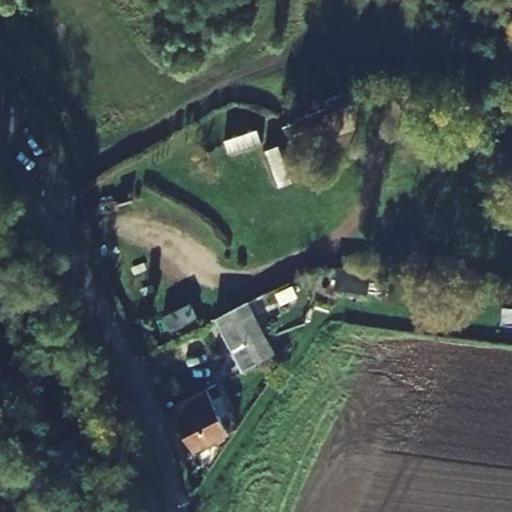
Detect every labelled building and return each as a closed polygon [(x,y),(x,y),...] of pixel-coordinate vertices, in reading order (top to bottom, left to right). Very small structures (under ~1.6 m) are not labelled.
[(317,124),(315,116),(313,108),(350,96),(344,77),(321,85),(327,99),(318,102),(315,95),(293,103),(295,109),(281,114),(289,134),(317,124)] [(350,96),(313,108),(315,116),(353,103),(350,96)] [(283,143),(269,145),(277,182),(290,179),(283,143)] [(384,282),(385,273),(340,266),(334,299),(368,303),(371,280),(384,282)] [(271,339),(284,331),(264,294),(216,317),(243,369),(278,350),(271,339)] [(177,415),(195,448),(238,426),(217,382),(178,403),(183,412),(177,415)]
